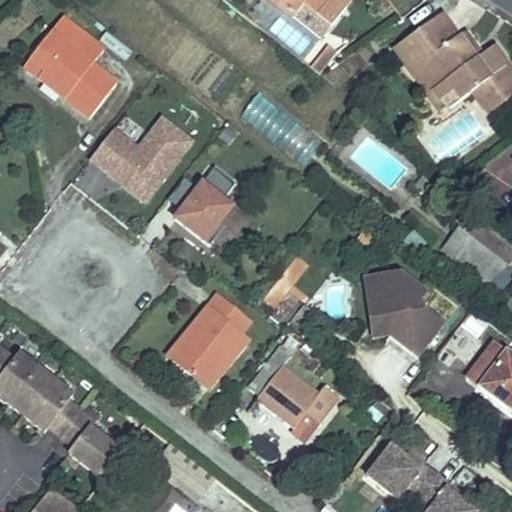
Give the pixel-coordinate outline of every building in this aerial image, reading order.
[(329,0),(328,2),(325,0),(269,0),(293,20),(294,19),(304,7),(330,30),(347,10),(335,0),(329,0)] [(335,0),(347,10),(353,3),(349,0),(335,0)] [(511,99),(511,72),(495,48),(482,57),(474,62),(457,38),(441,15),(394,49),(411,74),(412,73),(418,69),(419,69),(438,96),(443,102),(456,93),(463,102),(474,94),(489,115),(511,99)] [(70,24),(63,18),(51,33),(59,39),(70,24)] [(118,85),(92,65),(105,50),(70,24),(59,39),(51,33),(32,59),(47,70),(47,71),(39,81),(90,121),(118,85)] [(474,62),(482,57),(465,34),(457,38),(474,62)] [(319,77),(337,54),(331,48),(312,71),(319,77)] [(39,81),(47,71),(47,70),(32,59),(25,68),(39,81)] [(463,102),(456,93),(443,102),(438,96),(419,69),(418,69),(412,73),(411,74),(442,117),(442,116),(463,102)] [(303,167),(320,144),(257,95),(239,117),(303,167)] [(138,151),(113,131),(90,161),(145,203),(190,144),(161,121),(138,151)] [(182,210),(175,219),(210,246),(213,242),(225,227),(221,223),(232,208),(223,201),(236,184),(215,168),(197,191),(182,210)] [(423,195),(432,184),(425,179),(416,189),(423,195)] [(168,199),(182,210),(197,191),(183,181),(168,199)] [(248,221),(232,208),(221,223),(225,227),(213,242),(225,251),(248,221)] [(511,264),(511,254),(477,227),(469,237),(459,229),(450,240),(466,253),(500,279),(511,264)] [(493,288),(500,279),(466,253),(459,262),(458,263),(492,289),(493,288)] [(428,296),(403,277),(367,281),(370,302),(396,322),(391,329),(396,333),(391,339),(419,361),(445,327),(419,307),(428,296)] [(234,359),(248,343),(240,336),(249,325),(217,298),(168,357),(201,383),(226,353),(234,359)] [(396,322),(370,302),(375,341),(391,339),(396,333),(391,329),(396,322)] [(71,452),(104,478),(123,452),(92,427),(97,421),(72,400),(76,395),(23,351),(18,357),(0,341),(0,390),(48,430),(52,425),(76,446),(71,452)] [(511,356),(493,342),(466,378),(510,411),(511,411),(511,409),(511,356)] [(294,356),(283,348),(251,389),(262,398),(284,368),(285,369),(294,356)] [(234,359),(226,353),(201,383),(209,390),(210,389),(234,359)] [(322,426),(342,401),(328,389),(322,397),(285,369),(284,368),(262,398),(260,401),(297,430),(308,415),(322,426)] [(322,426),(308,415),(297,430),(311,440),(322,426)] [(437,475),(433,480),(416,467),(390,448),(367,478),(410,511),(417,501),(431,511),(475,511),(460,501),(464,496),(437,475)] [(420,463),(416,467),(433,480),(437,475),(420,463)] [(78,511),(80,510),(52,488),(33,511),(78,511)] [(464,496),(460,501),(475,511),(476,511),(480,508),(464,496)]
